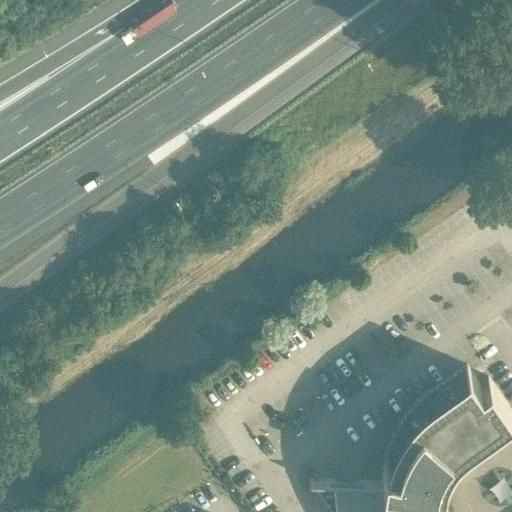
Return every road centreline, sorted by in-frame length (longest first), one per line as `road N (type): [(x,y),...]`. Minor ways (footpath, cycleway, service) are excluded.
road 1 (motorway): [(0,288),(396,0)]
road 2 (motorway): [(0,226),(333,0)]
road 3 (unknown): [(266,472),(238,445),(229,420),(328,343)]
road 4 (motorway): [(138,44),(0,137)]
road 5 (motorway): [(138,44),(0,93)]
